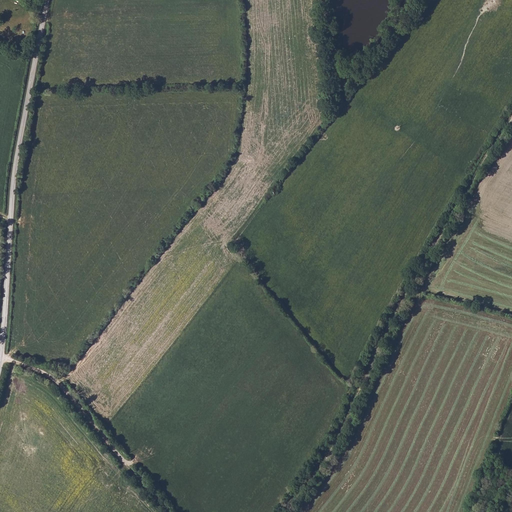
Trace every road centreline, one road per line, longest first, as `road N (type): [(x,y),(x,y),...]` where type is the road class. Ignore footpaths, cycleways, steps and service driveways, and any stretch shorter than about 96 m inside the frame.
road 1 (track): [(511,119),(384,333),(335,444),(286,511)]
road 2 (unclassified): [(0,355),(16,163),(47,0)]
road 3 (track): [(0,358),(53,377),(168,511)]
